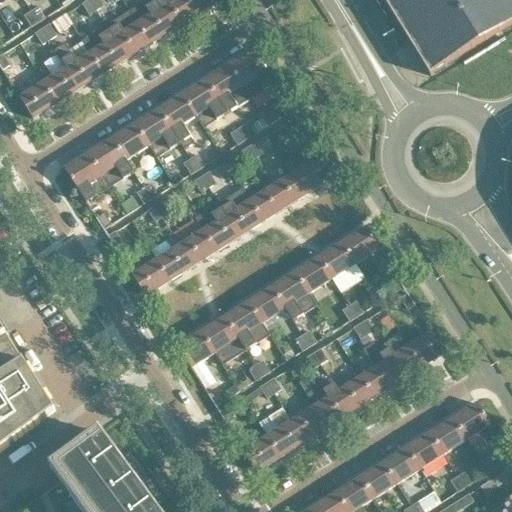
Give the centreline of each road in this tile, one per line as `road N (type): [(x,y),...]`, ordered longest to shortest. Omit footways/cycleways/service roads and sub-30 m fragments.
road 1 (residential): [(489,367),(267,18)]
road 2 (residential): [(24,170),(267,18)]
road 3 (residential): [(489,367),(267,511)]
road 4 (residential): [(24,170),(151,371)]
road 5 (unclassified): [(0,483),(151,371)]
road 6 (residential): [(151,371),(244,511)]
road 7 (unclassified): [(410,116),(394,158),(406,187),(432,204),(473,198)]
road 8 (unclassified): [(410,116),(337,0)]
